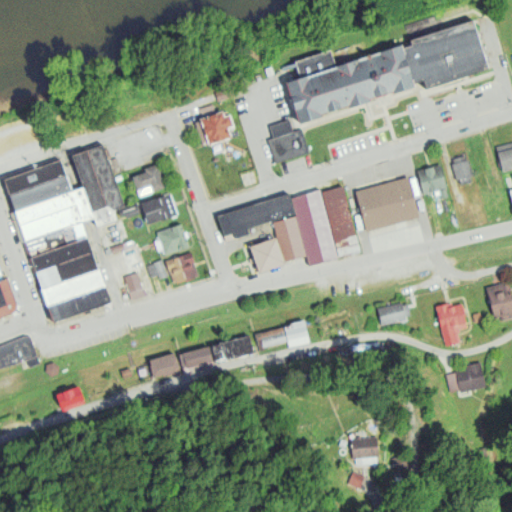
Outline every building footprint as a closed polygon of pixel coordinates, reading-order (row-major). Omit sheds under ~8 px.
[(291,82),(303,123),(419,85),(418,81),(427,78),(430,87),(493,67),(478,18),(414,38),(415,45),(407,47),(406,43),(339,64),(333,48),(297,61),(303,77),(291,82)] [(203,118),(211,145),(234,138),(230,128),(236,126),(232,115),(227,117),(225,111),(203,118)] [(269,126),(272,139),(266,141),(274,163),(310,153),(302,129),(294,131),(290,120),(269,126)] [(1,137),(34,123),(43,147),(9,157),(1,137)] [(0,137),(0,160),(9,157),(1,137),(0,137)] [(90,149),(105,144),(127,207),(113,211),(90,149)] [(511,144),(511,168),(502,172),(496,148),(511,144)] [(75,155),(99,226),(116,219),(113,211),(90,149),(75,155)] [(62,159),(6,179),(12,194),(67,175),(62,159)] [(451,164),(468,160),(472,176),(455,181),(451,164)] [(157,165),(166,189),(154,192),(152,185),(138,190),(134,177),(147,172),(146,168),(157,165)] [(417,172),(424,197),(447,190),(440,165),(417,172)] [(12,194),(19,210),(72,191),(74,190),(69,174),(12,194)] [(357,192),(368,231),(418,219),(408,177),(357,192)] [(321,193),(344,186),(361,252),(338,256),(321,193)] [(510,211),(501,186),(480,193),(487,218),(510,211)] [(293,199),(320,190),(321,193),(338,256),(339,258),(310,265),(308,255),(293,199)] [(19,210),(23,224),(77,204),(72,191),(19,210)] [(217,217),(223,239),(236,234),(238,239),(254,233),(253,231),(273,225),(297,216),(293,199),(291,193),(217,217)] [(166,196),(173,217),(150,224),(143,203),(166,196)] [(23,224),(28,242),(82,222),(84,221),(78,204),(23,224)] [(453,208),(459,229),(473,225),(466,204),(453,208)] [(273,225),(278,238),(287,261),(308,255),(297,216),(273,225)] [(28,242),(33,257),(88,236),(82,222),(28,242)] [(181,224),(189,247),(165,255),(157,233),(181,224)] [(33,257),(38,272),(94,251),(88,236),(33,257)] [(251,247),(261,273),(287,263),(287,261),(278,238),(251,247)] [(38,272),(44,290),(100,269),(94,251),(38,272)] [(199,277),(193,262),(195,262),(192,253),(166,260),(174,285),(199,277)] [(149,276),(157,274),(158,278),(166,276),(162,259),(146,264),(149,276)] [(0,261),(8,279),(0,282),(0,261)] [(44,290),(50,306),(107,285),(100,269),(44,290)] [(141,287),(137,271),(123,275),(128,291),(141,287)] [(0,319),(17,312),(20,309),(20,304),(17,296),(10,277),(8,279),(0,282),(0,319)] [(485,288),(509,283),(511,295),(511,316),(493,320),(485,288)] [(50,306),(57,324),(115,301),(107,285),(50,306)] [(377,309),(381,327),(407,321),(403,304),(377,309)] [(433,308),(444,347),(462,344),(456,330),(466,329),(459,304),(433,308)] [(305,321),(282,326),(288,345),(311,340),(305,321)] [(281,328),(254,334),(258,350),(286,343),(281,328)] [(249,335),(256,357),(215,367),(210,345),(249,335)] [(40,363),(31,336),(25,336),(0,345),(0,367),(26,360),(30,367),(40,363)] [(207,346),(213,366),(182,374),(177,355),(207,346)] [(174,353),(179,374),(153,380),(149,361),(174,353)] [(53,363),(59,367),(56,375),(50,377),(45,372),(46,365),(53,363)] [(443,374),(448,395),(487,389),(482,365),(443,374)] [(119,372),(129,370),(130,379),(121,381),(119,372)] [(55,396),(60,412),(84,405),(78,387),(55,396)] [(354,438),(356,458),(381,457),(380,435),(354,438)] [(395,470),(407,465),(403,454),(390,458),(395,470)] [(364,475),(352,470),(347,482),(359,487),(364,475)]
